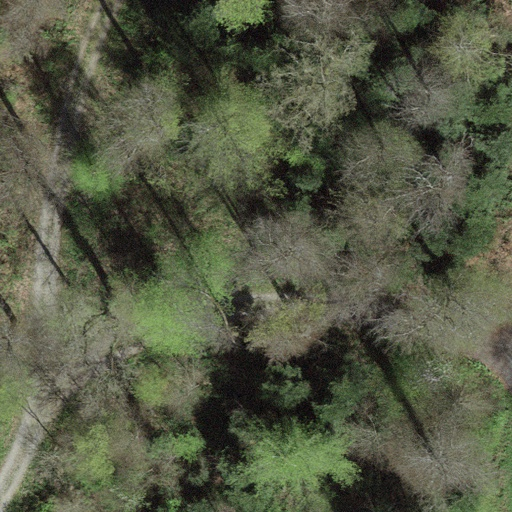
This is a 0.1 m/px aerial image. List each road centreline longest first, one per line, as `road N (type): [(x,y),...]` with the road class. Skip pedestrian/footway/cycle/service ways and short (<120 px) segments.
road 1 (track): [(511,354),(309,303),(201,309),(56,375),(0,482)]
road 2 (track): [(56,375),(57,182),(112,0)]
